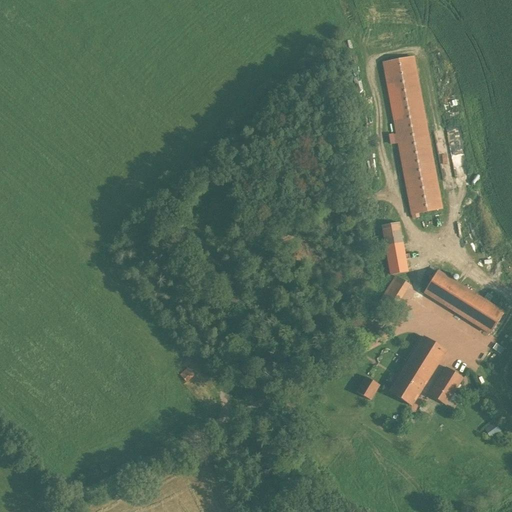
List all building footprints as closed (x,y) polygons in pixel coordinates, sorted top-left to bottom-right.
[(441,209),(413,58),(383,63),(397,135),(392,136),(394,144),(398,143),(412,215),(441,209)] [(398,223),(382,226),(385,246),(402,243),(398,223)] [(504,313),(437,272),(424,293),(490,334),(504,313)] [(410,286),(395,277),(379,303),(393,312),(410,286)] [(424,337),(389,392),(411,406),(446,351),(424,337)] [(446,368),(429,395),(446,406),(463,379),(446,368)] [(379,386),(366,377),(357,393),(370,401),(379,386)]
